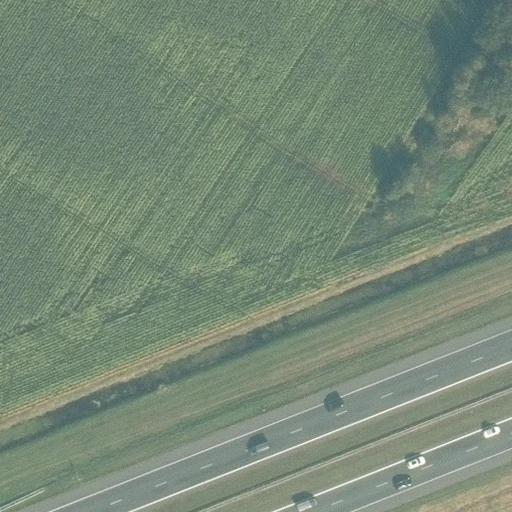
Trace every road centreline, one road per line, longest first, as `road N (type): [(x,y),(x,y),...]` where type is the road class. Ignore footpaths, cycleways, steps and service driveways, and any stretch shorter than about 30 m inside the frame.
road 1 (motorway): [(511,347),(95,511)]
road 2 (motorway): [(316,511),(511,434)]
